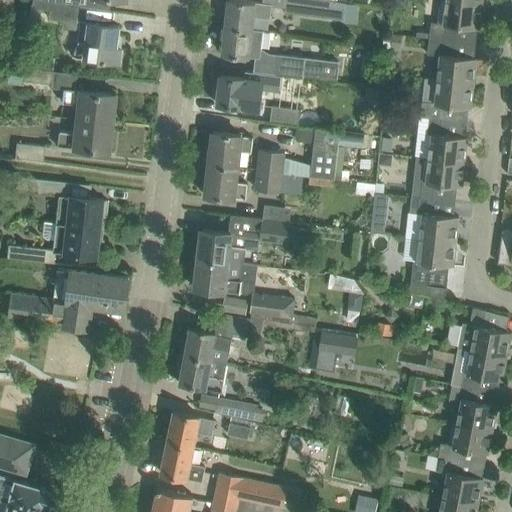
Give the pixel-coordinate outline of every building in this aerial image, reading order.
[(0,0),(0,10),(2,10),(12,12),(14,0),(0,0)] [(271,3),(255,1),(249,0),(228,0),(226,25),(252,28),(253,16),(270,18),(271,3)] [(329,0),(286,0),(285,12),(311,15),(343,19),(344,8),(353,9),(354,4),(335,1),(329,0)] [(480,28),(482,3),(456,0),(446,0),(444,22),(430,21),(428,37),(456,40),(458,25),(480,28)] [(52,1),(49,17),(77,21),(79,9),(79,5),(52,1)] [(78,41),(72,55),(85,57),(120,62),(121,47),(116,46),(119,25),(89,21),(80,21),(78,41)] [(263,30),(252,28),(226,25),(222,53),(249,56),(260,57),(263,30)] [(392,33),(391,46),(400,47),(402,34),(392,33)] [(454,55),(456,40),(428,37),(427,53),(440,54),(437,78),(474,82),(476,57),(454,55)] [(21,64),(25,44),(8,42),(5,61),(21,64)] [(276,73),(276,74),(280,74),(288,75),(304,77),(304,73),(337,78),(339,61),(278,53),(276,73)] [(26,67),(24,80),(53,83),(54,70),(26,67)] [(220,74),(217,103),(241,106),(260,108),(262,88),(278,90),(280,74),(276,74),(276,73),(253,70),(245,69),(244,77),(220,74)] [(288,75),(286,94),(301,96),(304,77),(288,75)] [(471,107),(474,82),(437,78),(435,101),(422,100),(420,116),(429,117),(441,118),(443,103),(471,107)] [(78,117),(113,121),(116,93),(96,90),(64,87),(63,102),(80,104),(78,117)] [(385,100),(383,112),(394,114),(396,102),(385,100)] [(298,124),(300,108),(272,105),(270,120),(298,124)] [(429,117),(420,116),(418,132),(431,133),(429,157),(465,161),(468,136),(440,133),(441,118),(429,117)] [(110,150),(113,121),(78,117),(76,132),(59,130),(58,144),(110,150)] [(316,127),(310,175),(334,177),(340,130),(316,127)] [(209,162),(237,166),(239,150),(251,151),(253,137),(241,135),(241,134),(213,130),(209,162)] [(43,160),(45,145),(17,141),(15,156),(43,160)] [(259,147),(257,168),(283,171),(285,155),(286,150),(259,147)] [(462,186),(465,161),(429,157),(426,180),(422,180),(420,196),(411,195),(432,198),(456,200),(457,185),(462,186)] [(235,181),(237,166),(209,162),(206,194),(234,197),(234,196),(246,198),(247,183),(235,181)] [(257,168),(255,188),(281,191),(281,190),(301,193),(303,174),(283,171),(257,168)] [(17,176),(16,187),(31,189),(31,191),(60,194),(57,222),(101,227),(104,199),(88,197),(89,184),(17,176)] [(375,191),(374,207),(386,208),(387,192),(375,191)] [(454,215),(456,200),(432,198),(411,195),(409,211),(419,212),(418,213),(422,213),(420,237),(456,240),(459,215),(454,215)] [(202,227),(198,257),(228,261),(244,263),(246,247),(258,249),(260,239),(288,243),(291,221),(245,215),(243,233),(231,232),(231,231),(222,230),(202,227)] [(9,243),(7,256),(55,261),(56,250),(98,254),(101,227),(57,222),(45,220),(43,236),(47,239),(54,240),(54,248),(9,243)] [(511,263),(511,230),(502,229),(498,262),(511,263)] [(453,265),(456,240),(420,237),(417,260),(413,260),(411,279),(447,283),(449,264),(453,265)] [(198,257),(195,287),(224,291),(225,290),(240,292),(242,279),(255,281),(257,264),(244,263),(228,261),(198,257)] [(12,292),(9,316),(69,324),(89,327),(92,304),(125,309),(129,277),(71,269),(56,267),(52,298),(12,292)] [(254,291),(251,312),(252,312),(251,315),(324,328),(325,321),(320,320),(293,315),(295,297),(254,291)] [(190,325),(185,354),(211,359),(227,362),(233,333),(246,336),(249,317),(246,316),(222,312),(219,311),(216,330),(190,325)] [(456,346),(457,346),(471,348),(507,355),(511,331),(484,325),(486,313),(474,311),(472,324),(460,322),(456,346)] [(507,355),(471,348),(457,346),(449,382),(451,382),(460,384),(472,386),(474,374),(502,379),(507,355)] [(185,354),(179,382),(206,388),(206,387),(222,390),(224,377),(227,362),(211,359),(185,354)] [(385,374),(383,388),(404,392),(406,378),(385,374)] [(472,386),(460,384),(451,382),(447,400),(457,399),(458,397),(461,398),(457,421),(493,428),(498,404),(470,398),(472,386)] [(338,394),(334,411),(346,414),(350,397),(338,394)] [(258,407),(259,404),(220,396),(217,412),(263,421),(265,409),(258,407)] [(167,441),(193,447),(196,430),(211,433),(214,418),(174,410),(167,441)] [(248,437),(250,425),(230,421),(227,432),(248,437)] [(488,452),(493,428),(457,421),(452,444),(440,442),(438,456),(476,463),(479,451),(488,452)] [(0,432),(0,464),(27,472),(35,443),(0,432)] [(386,432),(383,449),(394,452),(397,434),(386,432)] [(408,432),(398,436),(403,447),(413,443),(408,432)] [(190,463),(193,447),(167,441),(161,471),(181,476),(186,477),(187,477),(201,480),(204,466),(190,463)] [(474,475),(476,463),(438,456),(435,469),(447,471),(443,494),(479,501),(483,477),(474,475)] [(288,485),(283,484),(220,471),(215,492),(279,507),(298,511),(300,501),(285,497),(288,485)] [(0,474),(0,511),(45,511),(47,506),(48,506),(53,488),(16,478),(15,479),(0,474)] [(211,511),(189,511),(193,495),(177,491),(158,487),(152,511),(297,511),(298,511),(279,507),(215,492),(211,511)] [(356,493),(353,511),(373,511),(376,495),(356,493)] [(476,511),(479,501),(443,494),(439,511),(476,511)]
